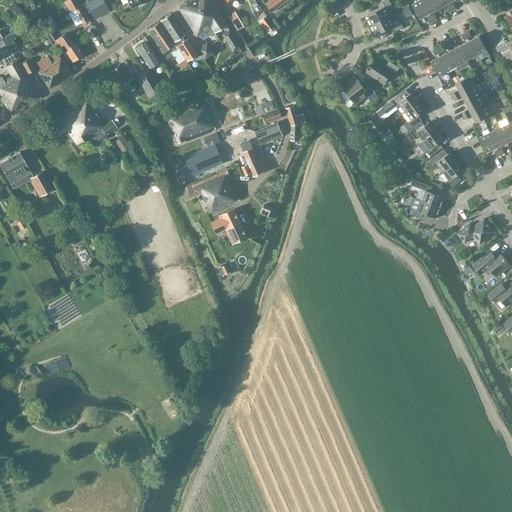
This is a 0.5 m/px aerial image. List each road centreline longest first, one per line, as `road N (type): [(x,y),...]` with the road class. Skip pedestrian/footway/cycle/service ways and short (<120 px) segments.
road 1 (residential): [(0,128),(173,0)]
road 2 (residential): [(484,176),(410,67),(411,56)]
road 3 (residential): [(258,69),(287,125),(277,160),(250,193)]
